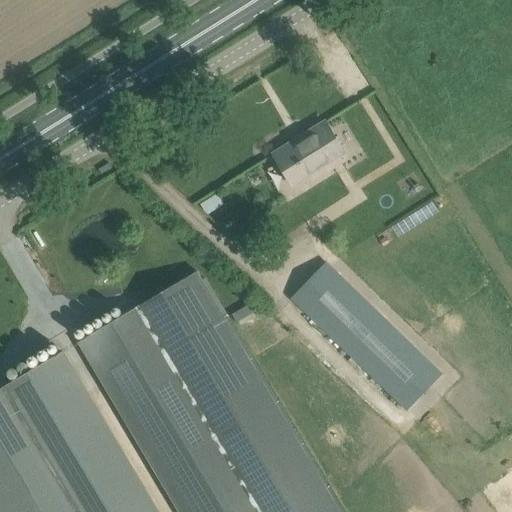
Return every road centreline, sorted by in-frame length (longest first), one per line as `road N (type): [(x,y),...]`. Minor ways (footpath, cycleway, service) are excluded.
road 1 (unclassified): [(0,205),(332,0)]
road 2 (primary): [(0,166),(263,0)]
